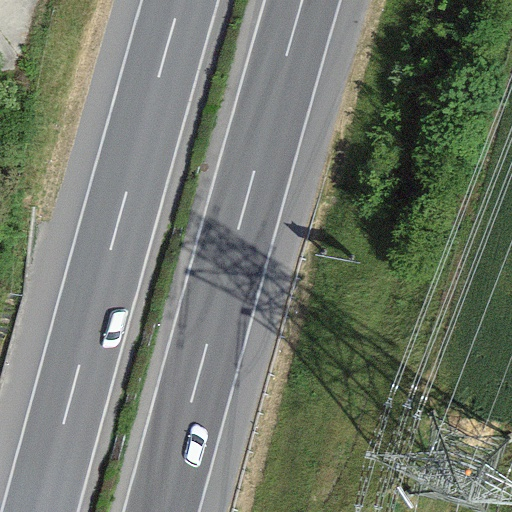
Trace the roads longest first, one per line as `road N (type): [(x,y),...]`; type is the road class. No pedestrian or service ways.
road 1 (motorway): [(162,511),(302,0)]
road 2 (motorway): [(180,0),(40,511)]
